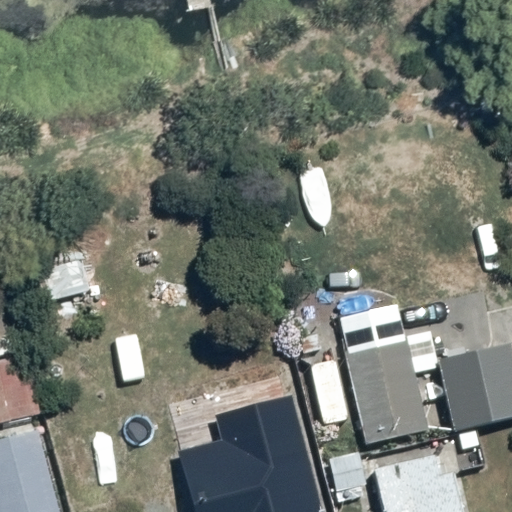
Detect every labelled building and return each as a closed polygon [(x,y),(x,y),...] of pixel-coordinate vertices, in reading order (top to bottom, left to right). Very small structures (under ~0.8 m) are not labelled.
[(409,334),(432,432),(435,446),(511,427),(511,344),(446,360),(438,327),(409,334)] [(314,364),(328,428),(354,422),(361,449),(424,434),(432,432),(409,334),(312,357),(314,364)] [(0,425),(32,424),(28,355),(0,356),(0,425)] [(0,511),(71,511),(51,430),(0,442),(0,511)] [(465,511),(451,448),(374,465),(384,511),(465,511)] [(248,454),(223,460),(231,500),(257,494),(248,454)] [(361,454),(328,463),(339,502),(371,493),(361,454)]
